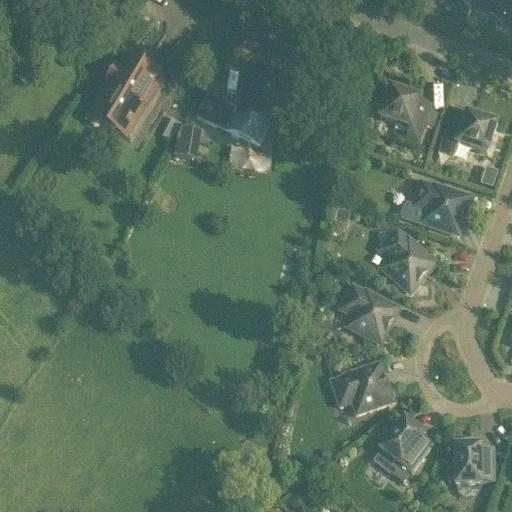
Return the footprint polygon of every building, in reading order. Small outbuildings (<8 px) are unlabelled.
[(153,92),(159,82),(125,60),(91,115),(119,132),(146,88),(153,92)] [(284,125),(292,76),(246,69),(238,118),(254,120),(253,126),(231,120),(235,111),(207,97),(195,119),(259,152),(269,130),(264,127),(265,122),(284,125)] [(431,129),(434,120),(427,118),(430,108),(419,104),(420,100),(389,89),(378,121),(409,131),(406,139),(419,143),(424,127),(431,129)] [(464,119),(450,114),(436,156),(451,160),(456,146),(486,156),(496,125),(465,115),(464,119)] [(196,163),(200,133),(183,130),(176,142),(174,159),(196,163)] [(497,174),(485,170),(480,187),(492,191),(497,174)] [(432,188),(419,184),(410,211),(423,215),(419,227),(452,238),(453,237),(458,235),(461,227),(457,223),(466,198),(432,186),(432,188)] [(350,213),(335,210),(331,226),(346,229),(350,213)] [(406,241),(396,233),(377,254),(387,262),(379,272),(405,295),(406,294),(411,295),(417,289),(415,283),(433,263),(407,240),(406,241)] [(363,295),(352,289),(339,314),(350,320),(345,331),(376,347),(377,346),(382,345),(386,338),(383,333),(395,309),(364,293),(363,295)] [(389,407),(388,406),(392,402),(389,394),(384,392),(375,367),(342,378),(342,380),(330,384),(339,411),(351,406),(355,418),(389,407)] [(403,486),(411,475),(431,448),(422,441),(424,437),(403,421),(379,453),(380,454),(373,463),(403,486)] [(480,452),(480,447),(453,448),(454,470),(448,470),(447,472),(447,474),(446,477),(446,479),(447,482),(448,484),(449,486),(454,486),(454,488),(481,487),(481,485),(493,485),(492,452),(480,452)] [(299,511),(307,504),(297,495),(287,506),(294,511),(299,511)]
